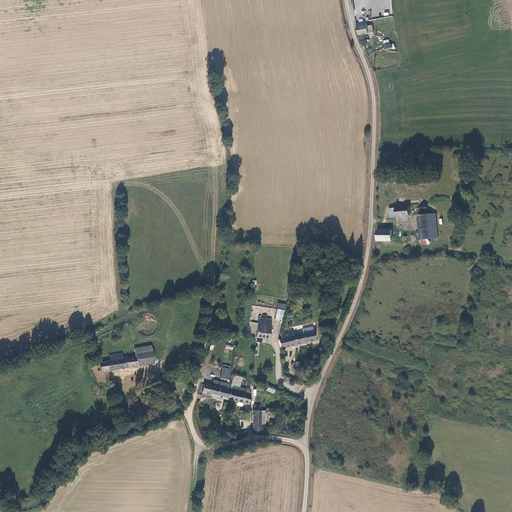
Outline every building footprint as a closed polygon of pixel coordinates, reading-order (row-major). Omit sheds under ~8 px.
[(359,36),(374,33),(373,25),(368,26),(367,21),(356,23),(359,36)] [(384,45),(386,51),(393,49),(391,43),(384,45)] [(415,215),(414,206),(408,206),(408,207),(397,207),(398,217),(409,216),(409,215),(415,215)] [(388,217),(398,217),(397,207),(388,208),(388,217)] [(430,239),(439,239),(437,213),(419,214),(420,239),(430,239)] [(376,230),(376,241),(392,241),(392,230),(376,230)] [(284,310),(276,309),(274,319),(282,320),(284,310)] [(268,338),(271,319),(258,317),(255,336),(268,338)] [(306,331),(293,335),(291,330),(280,334),(281,339),(279,340),(281,349),(315,340),(313,329),(306,331)] [(154,363),(153,354),(151,345),(134,348),(135,357),(123,359),(122,353),(108,355),(109,360),(98,362),(100,373),(155,364),(154,363)] [(178,362),(166,366),(168,374),(180,371),(178,362)] [(229,369),(222,368),(220,378),(227,380),(229,369)] [(232,384),(214,380),(213,385),(231,389),(232,389),(232,384)] [(229,398),(231,389),(213,385),(205,383),(203,393),(229,398)] [(231,389),(229,398),(250,404),(252,395),(252,392),(250,392),(251,390),(232,385),(232,389),(231,389)] [(255,410),(253,410),(253,431),(261,432),(261,428),(261,417),(261,414),(261,411),(255,410)]
